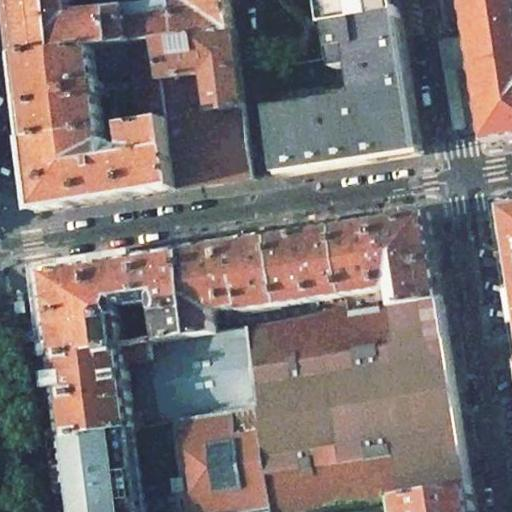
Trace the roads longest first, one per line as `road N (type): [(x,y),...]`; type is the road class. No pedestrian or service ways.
road 1 (residential): [(459,178),(0,246)]
road 2 (residential): [(459,178),(510,511)]
road 3 (unknown): [(268,187),(243,0)]
road 4 (residential): [(459,178),(432,0)]
